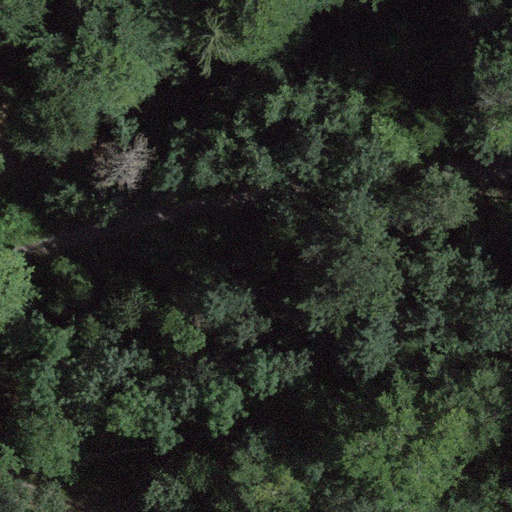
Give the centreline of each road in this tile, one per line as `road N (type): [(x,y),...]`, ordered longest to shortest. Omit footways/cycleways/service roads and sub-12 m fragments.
road 1 (track): [(0,260),(106,226),(328,174),(408,167),(511,177)]
road 2 (track): [(134,511),(0,466)]
